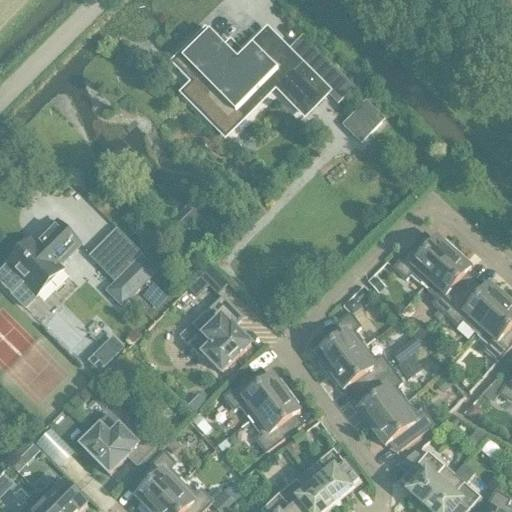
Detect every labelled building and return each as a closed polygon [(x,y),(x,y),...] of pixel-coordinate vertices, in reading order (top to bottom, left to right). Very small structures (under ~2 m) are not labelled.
[(238,63),(205,30),(170,65),(192,87),(185,94),(229,139),(276,92),(305,122),(330,97),(267,33),(238,63)] [(344,128),(362,145),(382,125),(364,107),(344,128)] [(192,214),(179,227),(187,235),(200,222),(192,214)] [(10,264),(6,268),(7,269),(0,275),(0,285),(13,297),(24,286),(37,299),(63,273),(59,269),(81,247),(58,225),(37,246),(32,242),(20,254),(17,254),(10,261),(10,264)] [(117,230),(106,241),(134,268),(142,259),(144,257),(117,230)] [(188,250),(193,255),(204,245),(195,236),(188,243),(188,250)] [(424,290),(456,255),(446,245),(444,248),(437,242),(431,249),(422,240),(393,272),(407,284),(411,279),(424,290)] [(445,319),(474,287),(465,279),(471,272),(465,266),(467,264),(456,255),(424,290),(437,302),(433,307),(445,319)] [(122,308),(148,283),(160,271),(146,256),(144,257),(142,259),(134,268),(108,294),(122,308)] [(228,289),(210,270),(200,280),(218,299),(228,289)] [(376,280),(369,286),(378,296),(385,290),(376,280)] [(496,294),(489,288),(483,295),(474,287),(445,319),(458,330),(463,325),(476,337),(508,301),(498,292),(496,294)] [(224,301),(204,320),(193,330),(201,338),(191,348),(202,360),(204,358),(222,377),(251,349),(234,331),(243,321),(224,301)] [(511,304),(508,301),(476,337),(489,349),(484,354),(497,366),(511,349),(511,304)] [(352,317),(361,310),(354,302),(346,308),(352,317)] [(328,378),(367,349),(356,335),(361,331),(351,317),(317,342),(324,352),(317,358),(322,365),(320,367),(328,378)] [(414,338),(422,345),(430,336),(423,329),(414,338)] [(88,364),(100,376),(125,351),(113,339),(88,364)] [(359,398),(393,373),(382,359),(377,363),(367,349),(328,378),(336,389),(339,387),(344,394),(351,389),(359,398)] [(411,359),(398,369),(408,382),(421,372),(411,359)] [(120,361),(108,373),(125,391),(137,379),(120,361)] [(370,434),(408,405),(398,391),(403,387),(393,373),(359,398),(366,408),(358,414),(363,420),(361,422),(370,434)] [(250,424),(289,396),(281,384),(278,386),(273,379),(266,385),(258,375),(224,400),(235,414),(240,410),(250,424)] [(511,377),(499,398),(511,405),(511,377)] [(444,395),(453,387),(445,378),(436,386),(444,395)] [(289,396),(250,424),(261,438),(256,443),(266,457),(300,431),(293,421),(300,416),(295,408),(297,407),(289,396)] [(188,408),(196,416),(207,405),(199,397),(188,408)] [(408,405),(370,434),(378,445),(380,443),(386,450),(393,444),(401,454),(435,429),(424,415),(419,419),(408,405)] [(473,409),(468,419),(478,425),(483,415),(473,409)] [(138,470),(158,450),(139,431),(130,441),(121,432),(123,430),(111,418),(99,430),(101,432),(82,450),(110,478),(129,460),(138,470)] [(68,420),(58,430),(66,438),(77,429),(68,420)] [(477,449),(488,438),(477,432),(469,440),(477,449)] [(172,455),(180,447),(176,443),(168,451),(172,455)] [(223,455),(231,449),(226,443),(218,449),(223,455)] [(299,451),(294,444),(286,450),(292,457),(299,451)] [(306,475),(334,509),(345,499),(344,498),(360,485),(334,453),(306,475)] [(143,511),(156,511),(184,485),(172,472),(177,468),(164,455),(134,485),(143,494),(136,500),(142,506),(140,509),(143,511)] [(416,501),(427,511),(464,468),(464,467),(455,478),(428,455),(402,486),(417,499),(416,501)] [(21,461),(12,469),(19,476),(27,467),(21,461)] [(464,468),(427,511),(428,511),(473,511),(482,502),(466,487),(475,477),(464,468)] [(329,511),(334,509),(306,475),(278,498),(290,511),(329,511)] [(5,476),(0,481),(0,502),(15,487),(5,476)] [(248,478),(241,483),(239,485),(225,494),(235,504),(243,496),(240,493),(244,490),(249,485),(248,478)] [(40,498),(54,511),(85,511),(88,510),(61,483),(55,488),(53,486),(42,497),(40,498)] [(184,485),(156,511),(206,511),(214,505),(208,499),(201,492),(196,497),(184,485)] [(216,490),(208,499),(214,505),(223,496),(216,490)] [(28,510),(25,511),(54,511),(40,498),(42,497),(38,493),(25,506),(28,510)] [(223,496),(214,505),(212,507),(216,511),(227,511),(235,504),(225,494),(223,496)] [(511,511),(508,509),(511,503),(495,494),(485,511),(511,511)] [(290,511),(278,498),(263,511),(290,511)]
